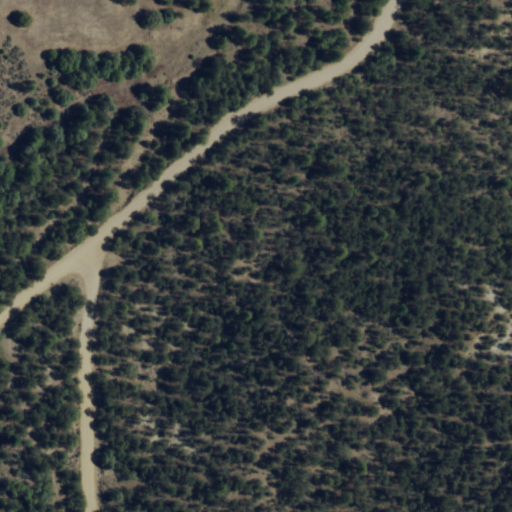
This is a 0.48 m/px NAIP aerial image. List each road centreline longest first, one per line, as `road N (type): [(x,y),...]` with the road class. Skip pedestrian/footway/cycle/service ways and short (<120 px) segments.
road 1 (track): [(0,316),(299,85),(382,38),(399,0)]
road 2 (track): [(83,252),(86,511)]
